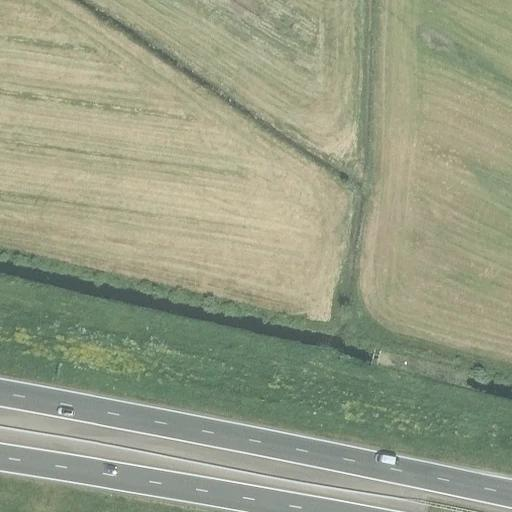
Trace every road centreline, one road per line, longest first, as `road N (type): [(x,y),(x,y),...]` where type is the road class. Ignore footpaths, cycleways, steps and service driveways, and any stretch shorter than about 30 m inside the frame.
road 1 (trunk): [(511,497),(0,393)]
road 2 (trunk): [(0,458),(312,511)]
